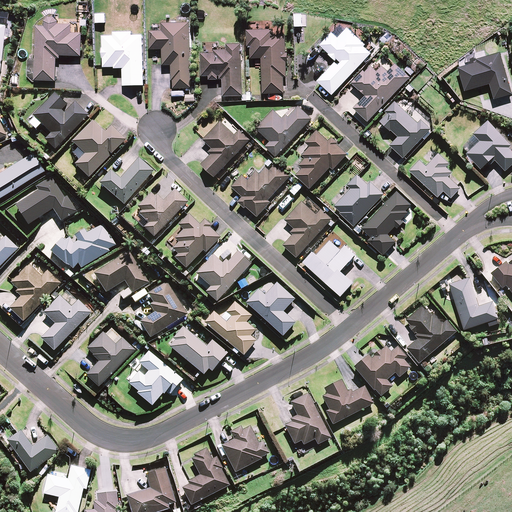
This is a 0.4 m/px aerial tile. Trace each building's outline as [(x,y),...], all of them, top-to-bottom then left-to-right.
[(45,25),(37,25),(35,80),(56,81),(57,58),(61,58),(61,55),(82,56),(82,32),(72,32),(72,24),(58,24),(58,21),(54,17),(49,17),(45,21),(45,25)] [(191,88),(190,22),(162,23),(162,30),(150,30),(150,49),(163,49),(163,65),(171,65),(172,80),(174,80),(174,88),(191,88)] [(317,81),(332,95),(372,53),(364,46),(366,44),(348,27),(338,38),(332,32),(320,45),(329,54),(335,61),(337,59),(341,62),(338,65),(335,62),(317,81)] [(262,58),(263,93),(284,93),(284,77),(287,77),(286,61),(288,61),(288,52),(286,52),(286,35),(274,35),(274,29),(247,30),(247,46),(251,46),(251,58),(262,58)] [(114,35),(103,35),(103,47),(102,47),(103,58),(104,67),(115,67),(115,68),(123,68),(123,86),(144,85),(143,34),(132,35),(132,31),(114,32),(114,35)] [(243,96),(241,43),(227,43),(227,49),(214,50),(214,53),(202,53),(202,76),(209,76),(209,80),(218,79),(218,75),(220,75),(220,79),(223,79),(224,96),(243,96)] [(511,94),(511,92),(500,52),(476,59),(477,62),(458,67),(465,91),(490,84),(495,99),(511,94)] [(354,108),(368,122),(410,77),(396,64),(388,71),(382,66),(377,71),(371,66),(366,72),(364,70),(352,83),(365,96),(354,108)] [(45,139),(55,149),(89,114),(75,102),(65,113),(62,110),(68,105),(55,93),(33,115),(51,133),(45,139)] [(390,145),(404,158),(431,129),(421,120),(419,123),(395,101),(386,111),(388,113),(380,121),(391,131),(392,130),(398,136),(390,145)] [(277,156),(313,118),(299,106),(290,116),(287,114),(284,118),(274,109),(256,128),(271,141),(266,146),(277,156)] [(506,171),(511,165),(511,150),(509,147),(511,145),(488,120),(474,134),(480,141),(467,153),(481,169),(488,162),(491,165),(496,160),(506,171)] [(75,164),(89,178),(126,140),(112,126),(106,132),(104,129),(103,130),(93,121),(73,142),(85,154),(75,164)] [(202,164),(215,177),(251,139),(240,130),(236,134),(221,121),(203,139),(212,148),(209,151),(212,154),(202,164)] [(296,175),(310,188),(331,167),(334,169),(348,154),(338,144),(339,142),(333,137),(329,140),(317,129),(306,142),(310,146),(302,155),(305,158),(299,165),(303,168),(296,175)] [(34,153),(0,174),(0,200),(45,172),(34,153)] [(420,159),(410,171),(438,197),(444,191),(451,198),(461,188),(449,176),(453,172),(447,167),(450,163),(439,153),(427,165),(420,159)] [(100,183),(125,205),(154,171),(139,158),(121,178),(111,170),(100,183)] [(256,214),(291,176),(277,163),(241,201),(256,214)] [(341,213),(354,226),(384,194),(371,181),(368,184),(358,174),(348,184),(352,188),(335,206),(341,212),(341,213)] [(16,205),(29,225),(54,209),(62,221),(77,211),(67,196),(65,197),(51,177),(37,187),(39,190),(16,205)] [(144,228),(154,237),(188,202),(175,189),(164,201),(158,195),(156,197),(152,193),(138,207),(142,211),(139,214),(149,223),(144,228)] [(412,204),(397,191),(362,228),(371,237),(368,240),(384,255),(397,241),(389,234),(396,226),(398,228),(404,221),(402,219),(409,212),(407,210),(412,204)] [(284,244),(298,257),(333,218),(322,208),(317,214),(303,201),(285,220),(295,228),(291,232),(294,234),(284,244)] [(175,258),(187,268),(204,251),(206,253),(221,237),(211,227),(212,226),(205,219),(200,224),(189,214),(179,225),(184,230),(175,239),(179,242),(173,248),(179,254),(175,258)] [(63,238),(51,251),(67,265),(68,264),(74,269),(79,263),(82,268),(110,251),(109,249),(116,244),(104,224),(88,233),(85,229),(75,235),(79,241),(74,244),(70,237),(65,240),(63,238)] [(0,267),(19,248),(6,236),(0,242),(0,267)] [(314,250),(304,261),(341,296),(354,282),(342,270),(357,254),(346,244),(341,249),(331,240),(318,254),(314,250)] [(129,251),(94,273),(107,293),(125,281),(133,293),(150,283),(129,251)] [(206,292),(217,301),(252,264),(238,251),(229,262),(226,260),(223,263),(214,255),(197,274),(211,287),(206,292)] [(507,285),(511,291),(511,260),(510,262),(510,263),(509,264),(507,261),(491,273),(504,288),(507,285)] [(10,308),(24,321),(61,283),(48,270),(42,276),(29,264),(11,282),(19,289),(16,292),(21,296),(10,308)] [(466,278),(450,283),(465,329),(499,318),(493,301),(480,306),(470,277),(466,278)] [(141,321),(151,338),(188,314),(167,281),(148,293),(154,302),(150,304),(155,312),(141,321)] [(247,303),(284,336),(296,323),(284,312),(296,299),(277,282),(265,295),(259,289),(247,303)] [(41,338),(55,351),(92,312),(79,300),(72,307),(60,296),(44,313),(56,324),(41,338)] [(214,311),(205,323),(244,356),(257,341),(251,336),(256,330),(247,322),(252,316),(235,301),(226,312),(231,316),(227,322),(214,311)] [(407,347),(420,362),(457,331),(448,319),(443,323),(435,314),(433,315),(424,305),(406,319),(411,325),(410,326),(416,333),(417,332),(418,333),(416,335),(418,338),(407,347)] [(175,340),(170,346),(204,375),(209,369),(213,372),(228,353),(213,340),(207,346),(183,326),(173,338),(175,340)] [(87,375),(99,387),(135,349),(123,337),(116,344),(103,332),(87,348),(94,355),(93,355),(100,361),(87,375)] [(369,354),(354,367),(374,391),(375,390),(381,397),(393,387),(387,380),(396,373),(400,378),(411,368),(404,360),(408,357),(398,346),(391,352),(386,346),(382,350),(381,349),(374,355),(375,356),(372,358),(369,354)] [(137,393),(153,406),(163,393),(165,394),(167,391),(171,394),(183,380),(149,351),(139,363),(149,371),(145,376),(140,371),(129,383),(139,391),(137,393)] [(326,411),(333,424),(374,403),(365,386),(353,392),(351,390),(348,391),(342,379),(325,388),(327,394),(323,396),(330,410),(326,411)] [(332,438),(308,393),(291,402),(298,415),(291,419),(292,422),(285,426),(295,445),(302,441),(304,445),(315,439),(318,445),(332,438)] [(222,445),(236,472),(263,459),(262,457),(270,453),(264,440),(259,443),(251,426),(243,429),(242,426),(231,431),(235,439),(222,445)] [(8,441),(31,472),(60,451),(48,436),(33,446),(21,430),(8,441)] [(195,457),(192,458),(200,475),(190,480),(188,481),(190,484),(183,488),(192,505),(230,485),(222,469),(224,468),(218,457),(213,459),(207,448),(194,454),(195,457)] [(78,511),(88,469),(72,466),(69,479),(48,475),(44,494),(59,498),(56,511),(78,511)] [(127,497),(131,511),(160,511),(170,509),(169,505),(176,502),(166,468),(146,474),(151,488),(127,495),(127,497)] [(117,492),(97,494),(98,501),(94,501),(95,510),(85,511),(116,511),(117,511),(119,511),(117,492)]
